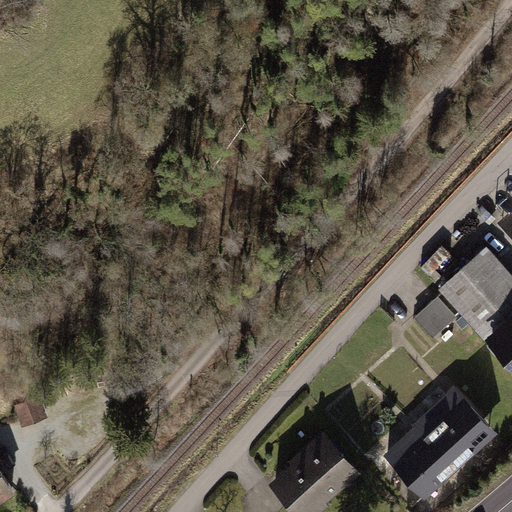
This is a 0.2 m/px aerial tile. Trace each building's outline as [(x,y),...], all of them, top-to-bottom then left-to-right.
[(511,275),(479,244),(439,285),(480,325),(511,355),(511,275)] [(431,332),(458,318),(445,293),(418,308),(431,332)] [(496,429),(451,380),(371,452),(416,501),(496,429)] [(326,511),(363,480),(319,431),(262,482),(288,511),(326,511)] [(0,501),(15,492),(0,467),(0,501)]
